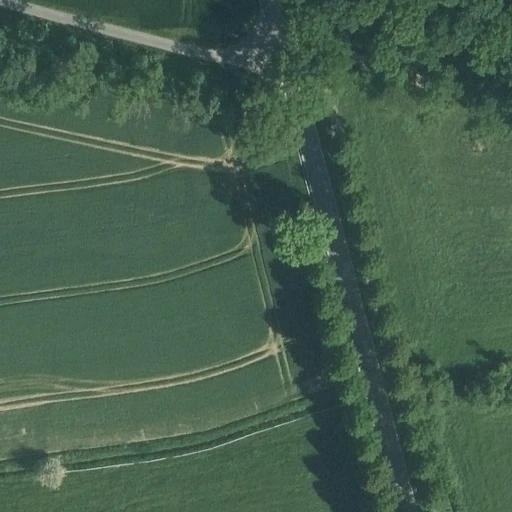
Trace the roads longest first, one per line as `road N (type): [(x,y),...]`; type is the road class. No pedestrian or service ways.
road 1 (tertiary): [(262,0),(399,511)]
road 2 (track): [(318,46),(212,52),(11,0)]
road 3 (track): [(511,98),(318,46)]
